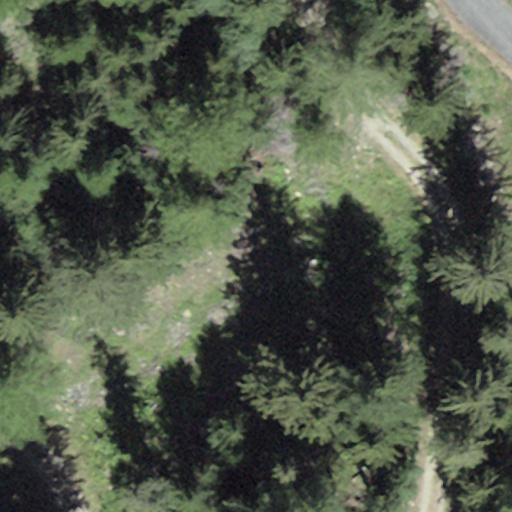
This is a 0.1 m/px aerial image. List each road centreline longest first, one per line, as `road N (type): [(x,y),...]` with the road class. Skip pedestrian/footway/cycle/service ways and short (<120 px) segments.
road 1 (track): [(317,0),(331,70),(376,134),(440,192),(453,278),(424,511)]
road 2 (track): [(93,511),(0,427)]
